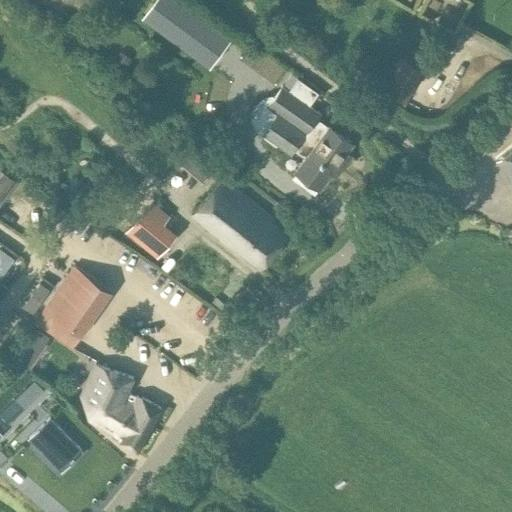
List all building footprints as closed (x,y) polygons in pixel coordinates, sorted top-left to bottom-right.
[(181,0),(155,0),(143,17),(210,67),(230,40),(229,39),(231,36),(181,0)] [(384,90),(405,102),(423,70),(402,58),(384,90)] [(295,172),(319,189),(352,143),(329,126),(318,118),(321,114),(310,106),(319,93),(298,77),(289,90),(283,86),(275,97),(273,95),(269,95),(263,97),(258,100),(253,108),(252,108),(251,114),(250,122),(253,122),(255,129),(258,133),(276,146),(277,145),(291,155),(295,149),(306,157),(295,172)] [(206,177),(214,168),(193,148),(185,157),(206,177)] [(511,148),(497,161),(511,179),(511,148)] [(192,213),(260,267),(286,235),(270,223),(273,219),(221,178),(192,213)] [(146,209),(127,232),(157,256),(175,233),(146,209)] [(0,283),(16,253),(0,244),(0,283)] [(35,321),(73,347),(111,291),(73,265),(58,287),(35,321)] [(27,336),(20,331),(13,342),(21,347),(27,336)] [(119,441),(137,451),(160,410),(144,401),(127,389),(133,377),(132,375),(94,363),(80,394),(87,421),(120,440),(119,441)] [(50,417),(29,437),(61,470),(81,450),(50,417)]
